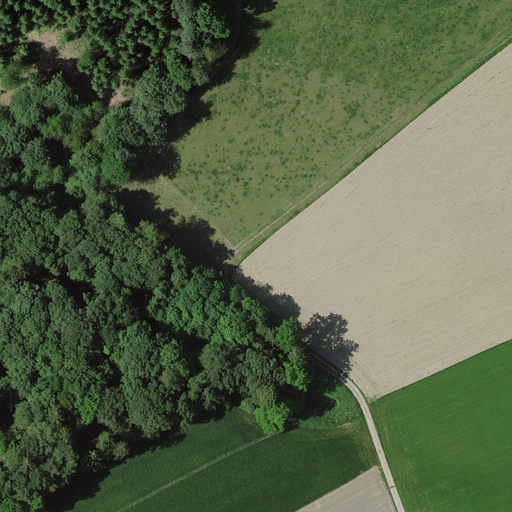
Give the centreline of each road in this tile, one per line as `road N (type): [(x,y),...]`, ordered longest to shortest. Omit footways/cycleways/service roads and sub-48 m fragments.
road 1 (track): [(402,511),(361,399),(225,281),(155,402),(96,439),(0,469)]
road 2 (track): [(225,281),(237,248),(511,25)]
